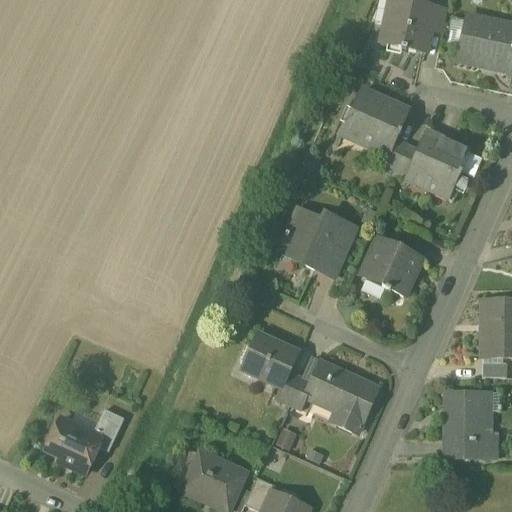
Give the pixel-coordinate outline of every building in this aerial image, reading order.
[(435,10),(390,1),(380,48),(400,52),(400,54),(405,55),(405,53),(425,57),(430,35),(435,11),(435,10)] [(447,13),(435,11),(430,35),(442,37),(447,13)] [(511,30),(466,21),(457,64),(511,76),(511,68),(511,30)] [(408,115),(362,94),(361,93),(340,139),(386,160),(388,160),(395,145),(397,141),(398,142),(401,136),(399,135),(408,115)] [(469,155),(425,136),(417,155),(407,178),(404,183),(406,185),(448,203),(457,181),(459,182),(462,177),(473,182),(481,163),(468,157),(469,155)] [(395,145),(388,160),(386,160),(383,167),(396,173),(406,150),(395,145)] [(406,150),(396,173),(407,178),(417,155),(406,150)] [(321,224),(299,214),(288,238),(286,237),(285,240),(287,241),(279,257),(291,263),(294,257),(305,262),(302,268),(314,273),(317,267),(325,271),(345,227),(324,218),(321,224)] [(412,234),(383,220),(374,240),(378,242),(403,253),(412,234)] [(325,271),(323,277),(334,282),(356,232),(345,227),(325,271)] [(403,253),(378,242),(370,259),(375,261),(366,281),(386,290),(384,293),(389,296),(391,293),(402,298),(411,278),(413,279),(421,262),(403,253)] [(276,297),(254,287),(247,301),(269,311),(276,297)] [(511,304),(483,304),(483,359),(511,359),(511,304)] [(292,355),(257,339),(244,369),(261,376),(258,381),(281,391),(282,392),(288,377),(291,372),(286,369),(292,355)] [(506,366),(482,366),(482,381),(506,381),(506,366)] [(377,393),(320,368),(311,388),(306,401),(308,402),(336,414),(331,426),(357,438),(377,393)] [(288,377),(282,392),(281,391),(276,402),(290,408),(301,383),(288,377)] [(301,383),(290,408),(302,414),(308,402),(306,401),(311,388),(301,383)] [(485,398),(446,398),(445,462),(494,462),(494,443),(485,443),(485,398)] [(124,423),(104,413),(92,438),(101,442),(98,450),(109,455),(124,423)] [(92,438),(60,423),(46,455),(59,461),(57,464),(85,477),(98,450),(101,442),(92,438)] [(200,457),(182,495),(218,511),(229,511),(239,490),(245,477),(200,457)] [(274,490),(257,481),(250,495),(244,509),(245,509),(252,511),(264,511),(271,497),(274,490)] [(250,495),(239,490),(229,511),(243,511),(245,509),(244,509),(250,495)] [(304,511),(271,497),(264,511),(304,511)]
